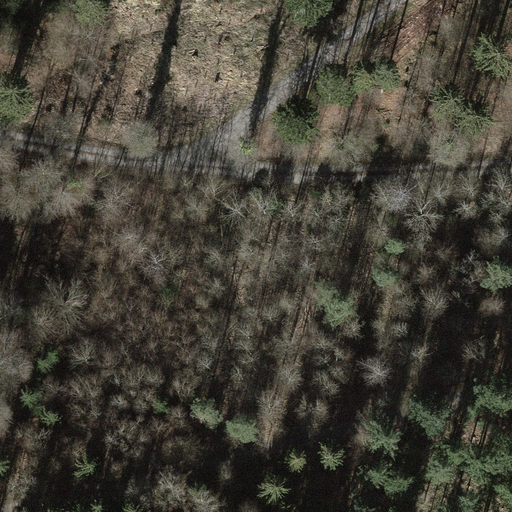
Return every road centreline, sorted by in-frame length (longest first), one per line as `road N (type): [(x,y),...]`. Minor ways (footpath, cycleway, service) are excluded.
road 1 (track): [(511,168),(468,174),(104,161),(0,135)]
road 2 (track): [(511,380),(33,511)]
road 3 (track): [(402,0),(193,165)]
